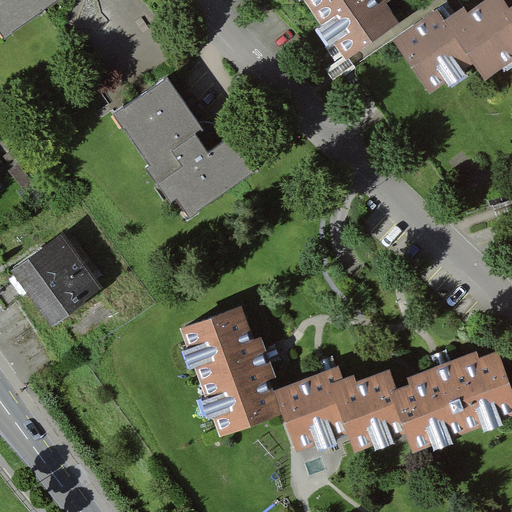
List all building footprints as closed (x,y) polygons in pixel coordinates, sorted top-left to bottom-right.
[(0,0),(0,34),(4,41),(61,0),(0,0)] [(301,0),(346,63),(400,25),(388,8),(393,4),(389,0),(301,0)] [(437,13),(394,43),(431,95),(473,65),(487,83),(511,65),(511,12),(510,13),(500,0),(489,0),(468,15),(464,10),(444,24),(437,13)] [(168,82),(117,117),(151,165),(146,168),(171,203),(176,200),(189,219),(254,173),(231,140),(210,155),(197,137),(204,133),(168,82)] [(20,164),(9,172),(22,190),(33,182),(20,164)] [(63,235),(11,275),(52,329),(104,290),(63,235)] [(243,308),(180,331),(221,440),(280,418),(267,383),(277,379),(262,339),(255,341),(243,308)] [(338,371),(276,394),(298,454),(348,436),(356,457),(405,439),(413,459),(511,421),(511,389),(499,354),(480,361),(477,353),(406,380),(409,388),(398,392),(391,372),(357,385),(354,379),(343,383),(338,371)]
